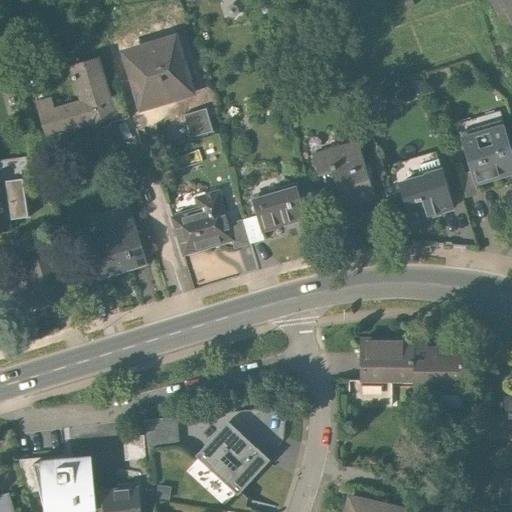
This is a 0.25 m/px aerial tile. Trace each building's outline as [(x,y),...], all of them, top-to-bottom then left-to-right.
[(511,0),(489,0),(496,14),(503,11),(511,30),(511,0)] [(176,33),(122,50),(140,110),(194,93),(176,33)] [(110,99),(98,57),(71,65),(80,99),(54,107),(51,98),(36,103),(46,136),(115,116),(110,99)] [(42,76),(30,79),(35,98),(48,95),(42,76)] [(124,95),(110,99),(115,116),(117,120),(130,116),(124,95)] [(511,159),(503,127),(462,139),(471,172),(474,184),(511,173),(511,159)] [(359,140),(313,153),(319,173),(333,169),(343,205),(374,196),(359,140)] [(0,160),(0,181),(2,181),(22,179),(28,178),(25,158),(0,160)] [(426,176),(400,183),(411,222),(439,215),(438,213),(452,209),(449,197),(441,169),(425,173),(426,176)] [(460,175),(466,199),(478,196),(474,184),(471,172),(460,175)] [(22,179),(2,181),(7,219),(28,216),(22,179)] [(0,230),(8,230),(7,219),(2,181),(0,181),(0,230)] [(296,189),(252,201),(257,217),(261,230),(304,218),(296,189)] [(219,190),(195,197),(199,210),(173,217),(180,242),(189,239),(192,252),(233,241),(228,225),(219,190)] [(460,193),(449,197),(452,209),(454,216),(466,213),(460,193)] [(129,206),(96,215),(102,237),(87,241),(97,278),(145,265),(129,206)] [(257,217),(228,225),(233,241),(235,248),(263,240),(261,230),(257,217)] [(58,251),(18,263),(31,306),(70,295),(58,251)] [(413,342),(361,342),(361,382),(413,383),(413,349),(413,342)] [(462,349),(413,349),(413,383),(413,389),(426,389),(462,389),(462,349)] [(461,407),(462,389),(426,389),(425,415),(437,415),(438,407),(461,407)] [(176,419),(144,421),(147,449),(179,446),(176,419)] [(210,469),(237,492),(266,461),(227,426),(197,459),(209,470),(210,469)] [(488,450),(477,450),(476,473),(488,473),(488,450)] [(93,511),(92,494),(88,459),(72,461),(71,456),(32,460),(33,465),(32,465),(39,492),(43,511),(93,511)] [(475,481),(475,456),(451,456),(451,481),(475,481)] [(33,465),(32,460),(18,461),(27,495),(39,492),(32,465),(33,465)] [(511,478),(499,479),(499,504),(511,504),(511,478)] [(116,492),(92,494),(93,511),(139,511),(138,490),(135,490),(135,485),(116,486),(116,492)] [(12,511),(8,493),(0,495),(0,511),(12,511)] [(410,511),(412,509),(350,496),(346,511),(410,511)]
